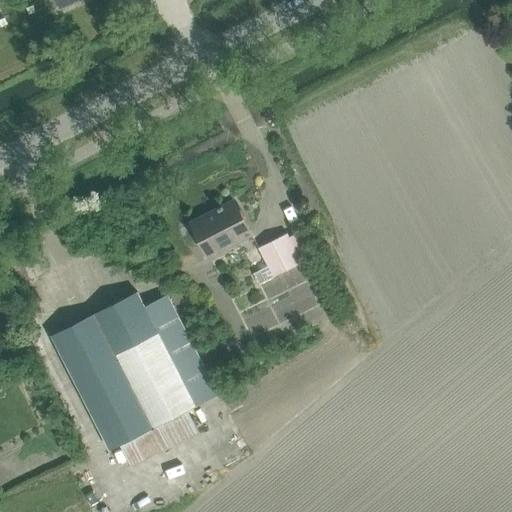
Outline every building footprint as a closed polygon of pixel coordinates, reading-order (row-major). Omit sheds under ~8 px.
[(209,256),(251,234),(235,202),(193,223),(209,256)] [(286,233),(259,247),(274,277),(302,263),(286,233)] [(189,410),(218,394),(205,369),(167,295),(145,306),(137,292),(52,336),(110,450),(120,444),(189,410)] [(219,363),(205,369),(218,394),(232,387),(219,363)] [(199,430),(189,410),(120,444),(131,465),(199,430)]
